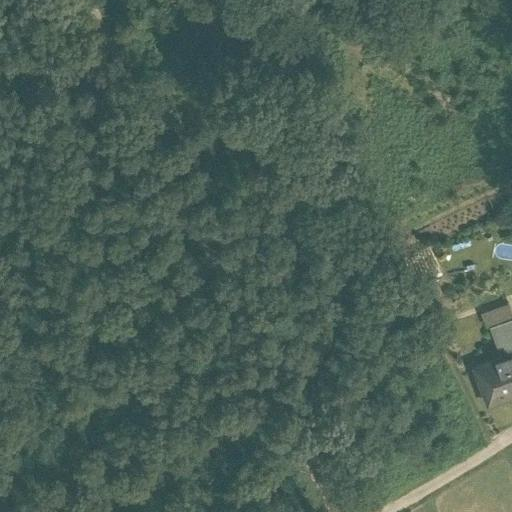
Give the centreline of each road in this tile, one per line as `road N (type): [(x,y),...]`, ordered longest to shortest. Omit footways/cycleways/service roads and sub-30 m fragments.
road 1 (track): [(84,0),(334,511)]
road 2 (track): [(379,511),(489,447)]
